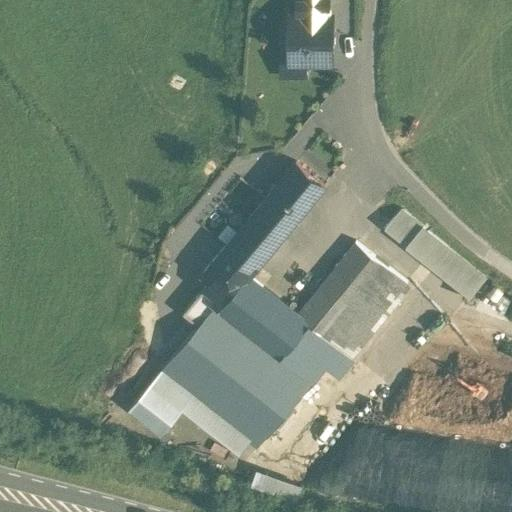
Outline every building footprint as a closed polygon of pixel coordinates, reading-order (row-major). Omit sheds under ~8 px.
[(329,1),(299,1),(299,11),(328,11),(329,1)] [(299,11),(291,11),(290,27),(286,31),(286,37),(290,41),(290,52),(307,52),(307,60),(331,60),(332,42),(329,38),(329,31),(332,28),(332,11),(328,11),(299,11)] [(324,182),(296,159),(271,190),(299,213),(324,182)] [(299,213),(271,190),(203,271),(212,278),(184,311),(199,323),(160,370),(192,396),(248,441),(257,448),(312,380),(282,355),(221,306),(249,273),(299,213)] [(402,206),(385,225),(406,243),(423,223),(402,206)] [(423,223),(406,243),(419,254),(436,234),(423,223)] [(486,276),(436,234),(419,254),(469,296),(486,276)] [(390,267),(356,239),(335,265),(370,293),(390,267)] [(335,265),(297,312),(310,322),(331,340),(370,293),(335,265)] [(297,312),(249,273),(221,306),(282,355),(310,322),(297,312)] [(331,340),(310,322),(282,355),(312,380),(339,346),(331,340)] [(192,396),(160,370),(129,409),(161,434),(182,409),(192,396)] [(248,441),(192,396),(182,409),(237,454),(248,441)] [(303,503),(311,485),(267,466),(259,484),(303,503)]
